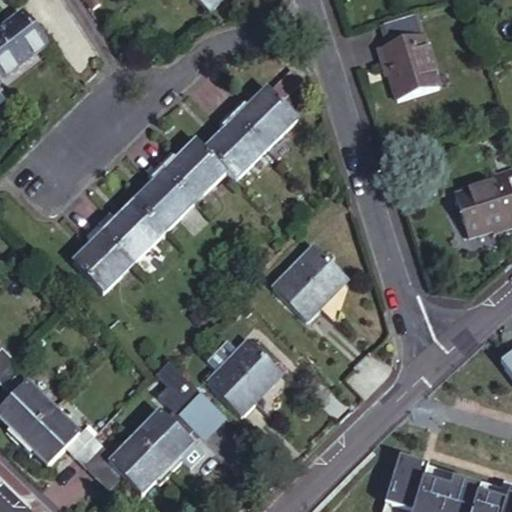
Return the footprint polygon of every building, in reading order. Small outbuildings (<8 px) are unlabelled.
[(201,0),(213,11),(222,0),(201,0)] [(0,76),(2,78),(48,43),(23,10),(0,26),(0,76)] [(431,39),(384,53),(388,69),(395,67),(405,104),(447,90),(431,39)] [(294,69),(272,90),(284,102),(305,81),(294,69)] [(244,101),(232,113),(267,148),(299,117),(284,102),(272,90),(270,88),(250,108),(244,101)] [(232,113),(220,125),(226,130),(206,149),(228,171),(236,179),(267,148),(232,113)] [(172,153),(161,164),(197,201),(228,171),(206,149),(197,140),(178,159),(172,153)] [(154,182),(135,201),(166,232),(197,201),(161,164),(149,176),(154,182)] [(511,188),(463,204),(476,244),(511,233),(511,188)] [(135,201),(117,219),(111,214),(100,225),(136,261),(166,232),(135,201)] [(103,292),(136,261),(100,225),(88,236),(94,242),(73,262),(103,292)] [(317,246),(275,288),(308,320),(349,279),(317,246)] [(255,340),(212,383),(243,415),(286,372),(255,340)] [(0,371),(13,358),(3,348),(0,350),(0,371)] [(511,351),(500,360),(511,375),(511,351)] [(0,371),(0,382),(6,388),(17,376),(25,369),(13,358),(0,371)] [(17,376),(6,388),(13,396),(25,384),(17,376)] [(0,417),(11,428),(7,432),(19,444),(44,419),(54,408),(27,382),(25,384),(13,396),(0,408),(0,417)] [(176,385),(172,389),(164,397),(171,404),(184,416),(196,404),(176,385)] [(162,412),(175,425),(184,416),(171,404),(162,412)] [(47,465),(66,446),(79,433),(54,408),(44,419),(19,444),(30,456),(34,451),(47,465)] [(159,409),(134,436),(171,473),(182,461),(183,460),(178,455),(192,441),(175,425),(162,412),(159,409)] [(76,455),(93,438),(83,429),(79,433),(66,446),(76,455)] [(134,436),(113,458),(109,462),(122,474),(142,492),(155,478),(160,483),(171,473),(134,436)] [(104,449),(93,438),(76,455),(86,466),(104,449)] [(202,452),(192,441),(178,455),(183,460),(182,461),(188,466),(202,452)] [(113,458),(104,449),(86,466),(97,475),(109,462),(113,458)] [(511,511),(511,490),(398,455),(380,511),(511,511)] [(122,474),(109,462),(97,475),(109,487),(122,474)]
